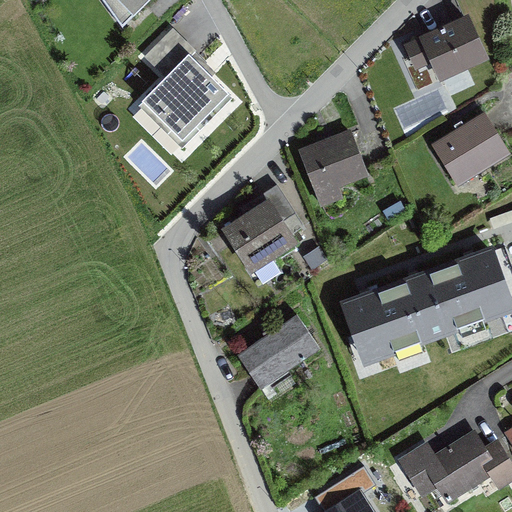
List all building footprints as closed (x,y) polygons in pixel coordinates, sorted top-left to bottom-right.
[(100,0),(122,29),(153,0),(100,0)] [(489,63),(468,17),(403,47),(415,73),(430,66),(439,86),(489,63)] [(138,108),(181,151),(232,100),(190,58),(196,52),(173,29),(143,58),(166,80),(138,108)] [(511,149),(485,106),(463,120),(462,117),(453,122),(455,125),(431,141),(457,183),(459,182),(461,185),(483,171),(481,168),(511,149)] [(338,183),(369,171),(350,125),(298,146),(321,204),(343,195),(338,183)] [(296,210),(277,181),(262,191),(265,194),(220,223),(251,270),(254,268),(263,283),(282,271),(272,255),(299,237),(286,216),(296,210)] [(493,227),(511,219),(511,207),(489,216),(493,227)] [(511,293),(492,239),(339,295),(363,361),(511,306),(511,293)] [(328,257),(319,244),(303,254),(312,267),(328,257)] [(296,310),(237,351),(270,399),(278,393),(273,387),(292,374),(288,367),(321,345),(296,310)] [(499,486),(511,477),(511,458),(497,436),(486,443),(474,425),(435,450),(427,438),(398,457),(422,494),(437,484),(447,500),(490,473),(499,486)] [(376,511),(362,489),(325,511),(376,511)]
